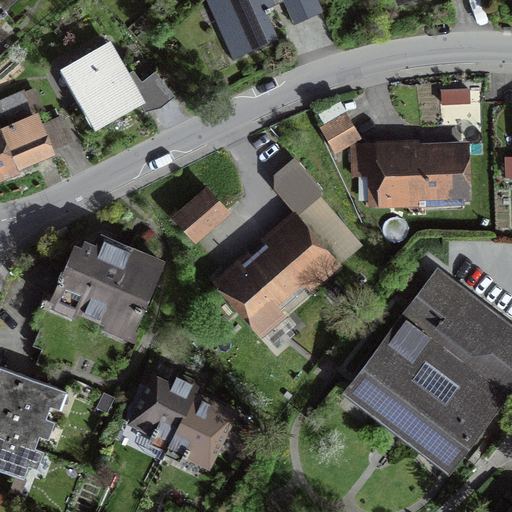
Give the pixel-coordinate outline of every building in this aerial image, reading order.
[(0,0),(0,13),(14,0),(0,0)] [(216,0),(223,14),(218,17),(236,56),(275,38),(259,3),(265,0),(216,0)] [(314,0),(284,0),(295,23),(320,11),(314,0)] [(175,100),(159,76),(133,90),(108,44),(69,66),(100,123),(140,101),(145,110),(161,109),(175,100)] [(346,113),(321,127),(328,139),(353,125),(346,113)] [(34,115),(0,129),(0,173),(50,152),(34,115)] [(463,203),(462,151),(371,153),(370,144),(353,144),(354,177),(370,176),(370,193),(385,193),(385,200),(401,199),(401,192),(424,192),(424,204),(463,203)] [(295,153),(270,175),(299,208),(324,186),(295,153)] [(207,190),(177,216),(196,236),(238,200),(225,185),(212,196),(207,190)] [(302,221),(223,287),(260,331),(262,329),(272,341),(292,325),(274,304),(317,268),(315,265),(328,254),(337,265),(362,244),(322,196),(298,216),(302,221)] [(81,250),(74,247),(52,297),(133,332),(163,263),(100,236),(95,247),(84,242),(81,250)] [(511,334),(436,277),(352,388),(450,463),(472,434),(464,428),(485,400),(493,406),(511,381),(511,334)] [(292,353),(261,383),(288,411),(310,391),(317,398),(327,389),(292,353)] [(0,400),(46,418),(58,387),(0,365),(0,400)] [(171,440),(191,400),(195,390),(187,386),(189,382),(175,376),(171,386),(163,382),(151,385),(133,421),(171,440)] [(191,400),(171,440),(169,445),(208,463),(226,425),(215,408),(211,406),(212,405),(201,399),(199,403),(191,400)] [(0,433),(35,447),(46,418),(0,400),(0,433)] [(35,447),(0,433),(0,467),(23,476),(35,447)]
